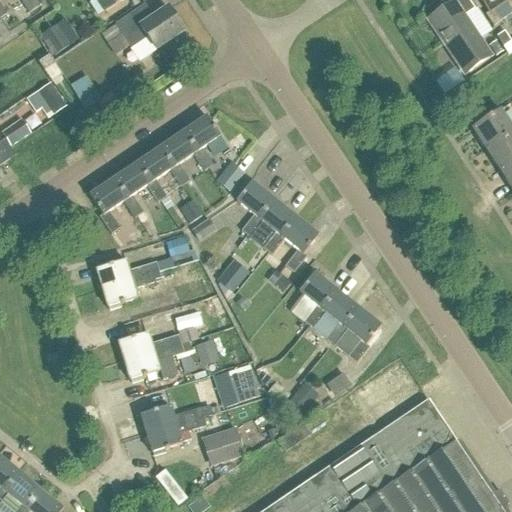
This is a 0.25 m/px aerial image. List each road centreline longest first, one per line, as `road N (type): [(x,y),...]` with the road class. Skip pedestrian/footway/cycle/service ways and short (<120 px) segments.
road 1 (unclassified): [(511,426),(256,52)]
road 2 (residential): [(39,196),(116,461),(69,495),(0,438)]
road 3 (residential): [(39,196),(256,52)]
